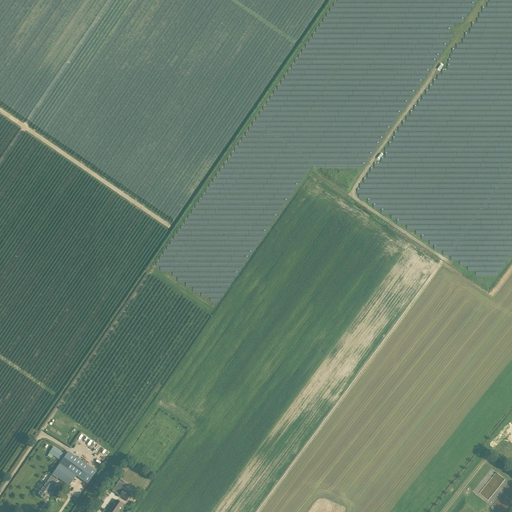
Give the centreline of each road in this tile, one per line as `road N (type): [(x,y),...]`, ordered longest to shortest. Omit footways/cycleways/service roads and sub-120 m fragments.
road 1 (track): [(257,511),(440,263)]
road 2 (track): [(0,110),(169,226)]
road 3 (track): [(111,0),(0,162)]
